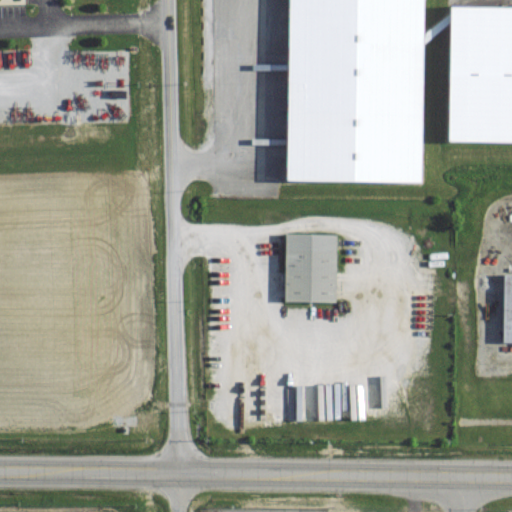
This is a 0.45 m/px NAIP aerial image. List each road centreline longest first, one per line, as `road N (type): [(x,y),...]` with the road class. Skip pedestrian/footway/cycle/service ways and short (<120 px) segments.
road 1 (residential): [(179,511),(170,0)]
road 2 (primary): [(0,469),(511,475)]
